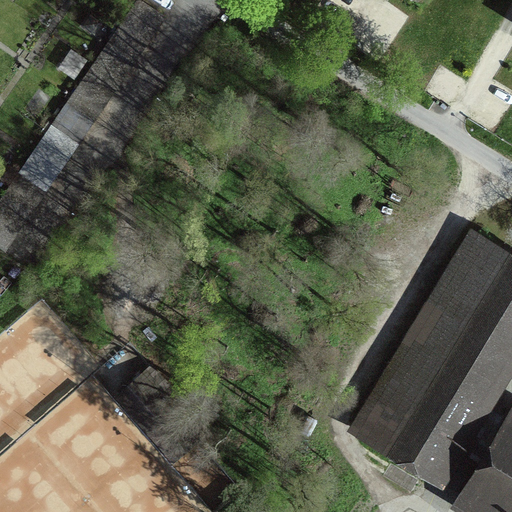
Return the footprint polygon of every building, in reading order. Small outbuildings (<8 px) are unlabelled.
[(0,249),(3,252),(163,18),(137,0),(0,200),(0,249)] [(389,387),(363,429),(435,473),(511,345),(511,266),(501,260),(414,403),(389,387)] [(122,387),(121,394),(120,395),(142,420),(148,415),(180,453),(200,435),(191,425),(186,430),(162,402),(171,394),(156,377),(147,385),(141,377),(129,387),(121,387),(122,387)] [(511,511),(511,426),(470,494),(500,511),(511,511)] [(215,444),(206,433),(197,441),(207,452),(215,444)]
